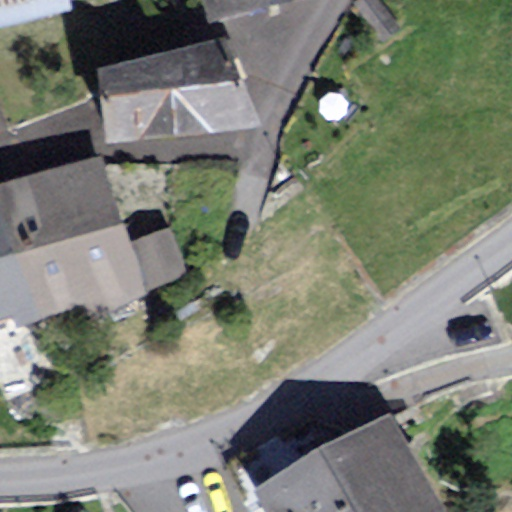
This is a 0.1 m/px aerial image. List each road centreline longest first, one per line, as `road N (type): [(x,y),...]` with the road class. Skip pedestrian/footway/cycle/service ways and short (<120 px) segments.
road 1 (residential): [(511,249),(398,345),(195,443),(141,463),(0,478)]
road 2 (residential): [(336,0),(268,141),(218,151),(0,161)]
